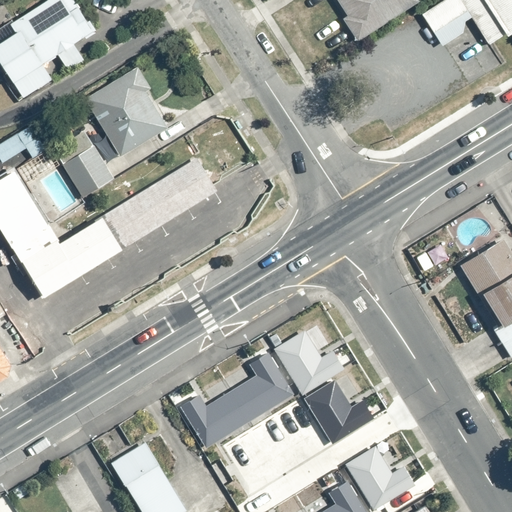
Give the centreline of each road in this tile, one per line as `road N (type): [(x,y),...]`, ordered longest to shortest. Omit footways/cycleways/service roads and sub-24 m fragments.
road 1 (secondary): [(343,227),(0,437)]
road 2 (residential): [(508,511),(345,255),(343,227)]
road 3 (residential): [(343,227),(341,199),(213,0)]
road 4 (secondary): [(511,123),(343,227)]
